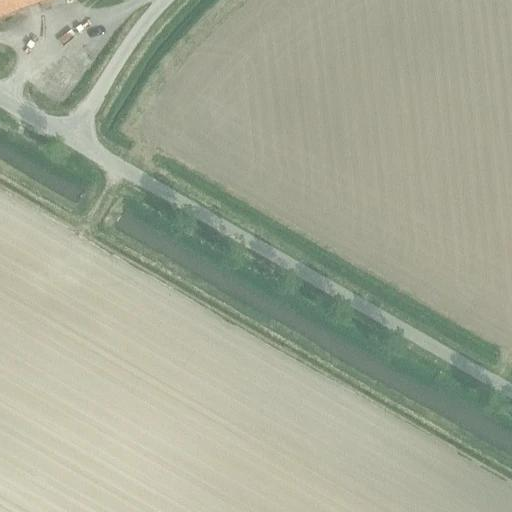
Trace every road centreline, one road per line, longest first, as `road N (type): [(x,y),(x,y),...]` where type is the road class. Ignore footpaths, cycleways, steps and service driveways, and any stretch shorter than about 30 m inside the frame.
road 1 (unclassified): [(511,391),(72,138)]
road 2 (unclassified): [(72,138),(95,95),(178,0)]
